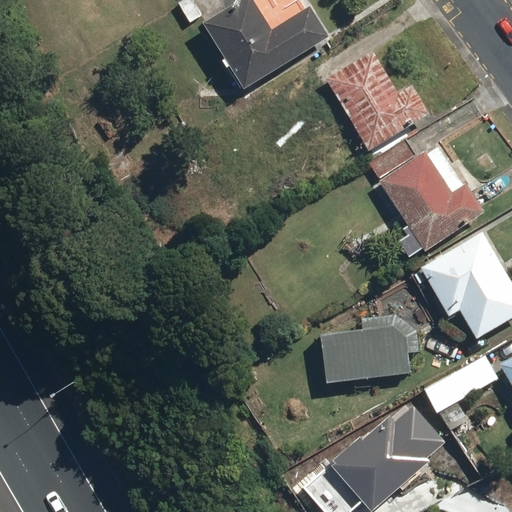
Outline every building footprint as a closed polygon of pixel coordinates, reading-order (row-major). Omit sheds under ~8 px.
[(197,0),(177,0),(176,1),(192,28),(208,19),(197,0)] [(255,0),(248,0),(207,26),(247,90),(331,37),(312,7),(275,31),(255,0)] [(291,111),(330,85),(373,151),(431,113),(413,87),(404,93),(375,49),(323,75),(314,62),(276,87),(291,111)] [(315,129),(294,131),(297,159),(319,156),(315,129)] [(409,138),(369,163),(410,227),(405,230),(408,235),(401,240),(412,258),(425,250),(428,255),(489,215),(469,183),(465,186),(440,147),(422,159),(409,138)] [(511,321),(511,278),(483,231),(422,269),(452,317),(461,311),(479,342),(511,321)] [(411,374),(409,353),(421,352),(418,329),(398,315),(363,318),(363,331),(322,336),(328,383),(411,374)] [(472,420),(461,402),(500,378),(485,354),(426,391),(440,414),(451,432),(472,420)] [(353,511),(364,502),(374,511),(375,511),(449,442),(414,406),(397,423),(390,415),(366,438),(362,433),(332,462),(335,466),(308,492),(327,511),(353,511)]
